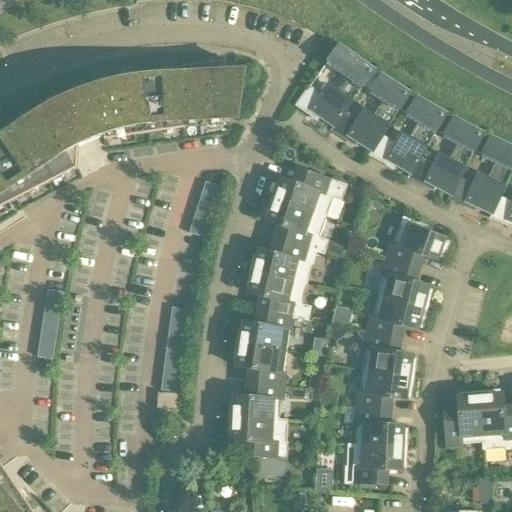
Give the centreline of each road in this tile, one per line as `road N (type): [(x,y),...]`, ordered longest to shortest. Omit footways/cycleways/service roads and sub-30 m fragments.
road 1 (residential): [(173,511),(179,455),(206,421),(232,253),(267,126)]
road 2 (residential): [(267,126),(292,64),(213,37),(107,43),(0,82)]
road 3 (residential): [(471,234),(267,126)]
road 4 (secondary): [(375,0),(438,48),(511,86)]
road 5 (residential): [(412,511),(433,369)]
road 6 (residential): [(433,369),(471,234)]
